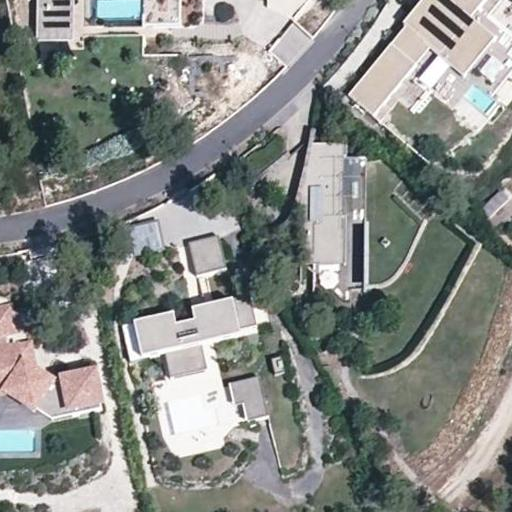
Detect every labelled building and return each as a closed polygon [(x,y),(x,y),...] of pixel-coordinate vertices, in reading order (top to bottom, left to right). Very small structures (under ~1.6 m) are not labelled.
[(70,39),(70,0),(146,0),(145,23),(174,23),(174,0),(38,0),(38,38),(70,39)] [(179,28),(180,0),(174,0),(174,23),(145,23),(146,27),(179,28)] [(428,0),(405,27),(408,30),(349,98),(375,119),(431,53),(465,83),(468,80),(492,101),(511,78),(511,36),(492,19),(483,11),(471,24),(449,5),(451,3),(447,0),(428,0)] [(453,0),(451,3),(449,5),(471,24),(483,11),(492,19),(508,0),(453,0)] [(348,147),(310,147),(302,194),(301,257),(347,258),(347,225),(348,147)] [(509,204),(501,196),(482,213),(490,222),(509,204)] [(157,224),(130,229),(135,254),(162,249),(157,224)] [(228,274),(221,241),(190,248),(198,281),(228,274)] [(347,258),(301,257),(301,267),(347,268),(347,258)] [(173,319),(134,328),(142,364),(165,359),(170,385),(207,376),(200,345),(256,333),(253,321),(266,318),(262,300),(192,315),(196,331),(186,333),(177,335),(173,319)] [(45,397),(53,385),(35,373),(26,367),(22,348),(11,351),(8,335),(15,333),(10,309),(0,311),(0,395),(10,393),(36,410),(45,397)] [(142,364),(134,328),(122,331),(130,367),(142,364)] [(22,348),(26,367),(35,373),(29,347),(22,348)] [(104,411),(96,375),(53,385),(45,397),(54,403),(70,399),(74,418),(104,411)] [(248,407),(264,404),(260,385),(230,391),(234,409),(248,407)] [(70,399),(54,403),(45,397),(36,410),(54,422),(74,418),(70,399)] [(264,404),(248,407),(252,424),(267,421),(264,404)]
